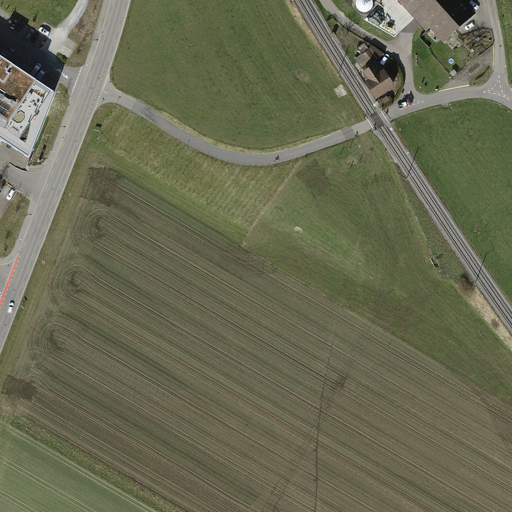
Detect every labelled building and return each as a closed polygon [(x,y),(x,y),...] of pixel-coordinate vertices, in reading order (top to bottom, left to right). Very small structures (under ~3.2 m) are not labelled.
[(400,0),(404,3),(407,0),(408,0),(433,27),(433,26),(445,39),(472,15),(463,6),(460,9),(457,5),(460,2),(457,0),(400,0)] [(369,51),(375,59),(376,60),(385,54),(372,45),(369,49),(365,43),(357,49),(364,57),(357,61),(366,73),(374,68),(370,63),(364,55),(369,51)] [(370,63),(375,59),(369,51),(364,55),(370,63)] [(54,92),(0,56),(0,128),(32,149),(33,149),(34,148),(54,94),(54,92)] [(367,83),(376,97),(393,86),(384,73),(383,73),(378,65),(374,68),(366,73),(371,81),(367,83)]
